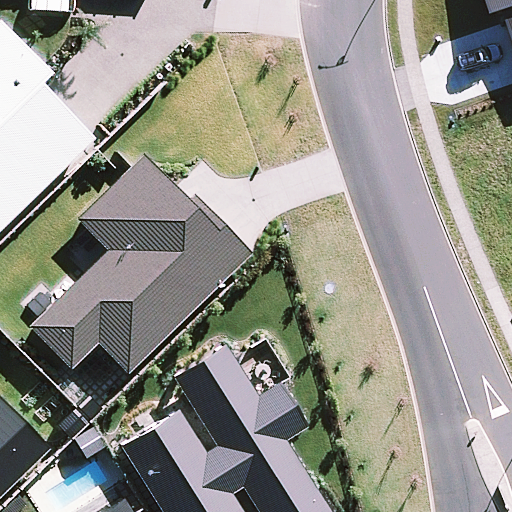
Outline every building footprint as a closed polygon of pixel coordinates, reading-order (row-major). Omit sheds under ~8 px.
[(0,224),(90,140),(36,85),(45,74),(0,25),(0,224)] [(68,220),(96,249),(16,326),(64,375),(93,348),(122,377),(250,254),(189,192),(180,198),(137,154),(68,220)] [(172,409),(115,446),(156,511),(239,511),(228,493),(236,488),(251,511),(325,511),(281,440),(302,427),(273,383),(253,395),(222,344),(165,375),(209,445),(200,451),(172,409)] [(0,492),(47,449),(0,401),(0,492)] [(129,511),(119,496),(95,511),(129,511)]
